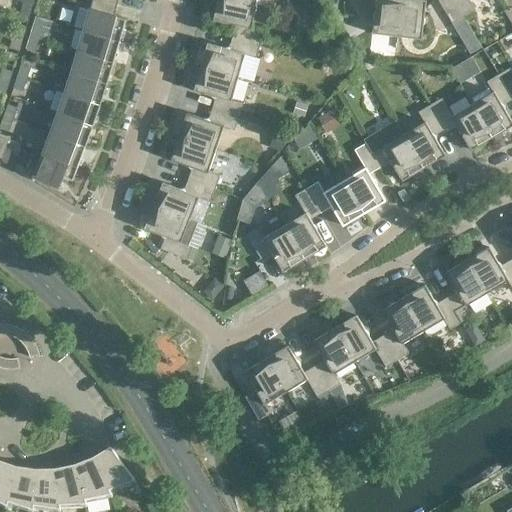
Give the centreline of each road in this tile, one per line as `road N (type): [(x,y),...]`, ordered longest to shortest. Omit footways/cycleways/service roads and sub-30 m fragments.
road 1 (residential): [(310,298),(264,325),(225,334),(96,233)]
road 2 (residential): [(96,233),(140,142),(180,0)]
road 3 (residential): [(511,162),(451,186),(310,298)]
road 4 (residential): [(310,298),(474,231),(511,201)]
